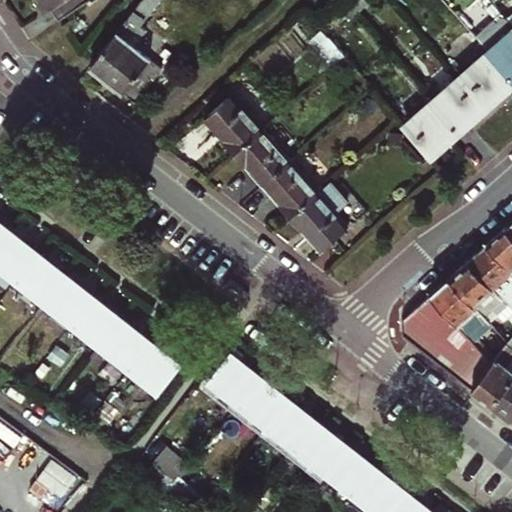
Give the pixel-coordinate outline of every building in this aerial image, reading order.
[(38,0),(47,13),(51,11),(43,0),(38,0)] [(43,0),(51,11),(54,8),(63,20),(91,0),(43,0)] [(161,66),(133,43),(146,27),(138,21),(143,16),(156,0),(140,0),(89,64),(134,100),(161,66)] [(350,0),(347,3),(355,11),(367,1),(366,0),(350,0)] [(337,12),(344,20),(355,11),(347,3),(337,12)] [(138,21),(146,27),(150,22),(143,16),(138,21)] [(486,52),(511,82),(511,81),(511,28),(485,52),(486,52)] [(330,64),(343,53),(334,43),(321,54),(330,64)] [(484,106),(511,82),(486,52),(485,52),(458,76),(484,106)] [(458,129),(484,106),(458,76),(431,99),(458,129)] [(233,150),(261,126),(230,91),(202,116),(233,150)] [(430,154),(458,129),(431,99),(404,124),(430,154)] [(262,182),(289,158),(261,126),(233,150),(262,182)] [(262,182),(289,213),(317,189),(289,158),(262,182)] [(319,248),(347,224),(334,208),(346,198),(329,178),(317,189),(289,213),(319,248)] [(511,231),(507,226),(487,243),(511,270),(511,231)] [(0,238),(0,263),(17,277),(36,253),(7,230),(0,238)] [(511,307),(511,270),(487,243),(469,259),(510,305),(511,307)] [(17,277),(45,299),(64,274),(36,253),(17,277)] [(500,314),(510,305),(469,259),(450,276),(488,319),(496,311),(500,314)] [(0,284),(7,289),(17,277),(0,263),(0,284)] [(45,299),(73,321),(92,296),(64,274),(45,299)] [(490,321),(488,319),(450,276),(431,292),(472,337),(490,321)] [(490,358),(472,337),(431,292),(403,317),(402,331),(470,385),(490,358)] [(73,321),(101,343),(120,319),(92,296),(73,321)] [(101,343),(130,366),(149,341),(120,319),(101,343)] [(470,385),(491,401),(511,372),(511,365),(507,361),(511,354),(511,329),(505,339),(490,358),(470,385)] [(159,388),(178,364),(149,341),(130,366),(159,388)] [(2,366),(22,381),(36,363),(16,348),(2,366)] [(212,378),(240,401),(260,375),(232,353),(212,378)] [(511,372),(491,401),(510,416),(511,413),(511,372)] [(240,401),(268,423),(288,398),(260,375),(240,401)] [(268,423),(296,445),(316,420),(288,398),(268,423)] [(324,468),(345,442),(316,420),(296,445),(324,468)] [(324,468),(353,491),(374,465),(345,442),(324,468)] [(152,461),(174,478),(186,462),(165,445),(152,461)] [(353,491),(380,511),(381,511),(401,486),(374,465),(353,491)] [(381,511),(425,511),(429,508),(401,486),(381,511)]
